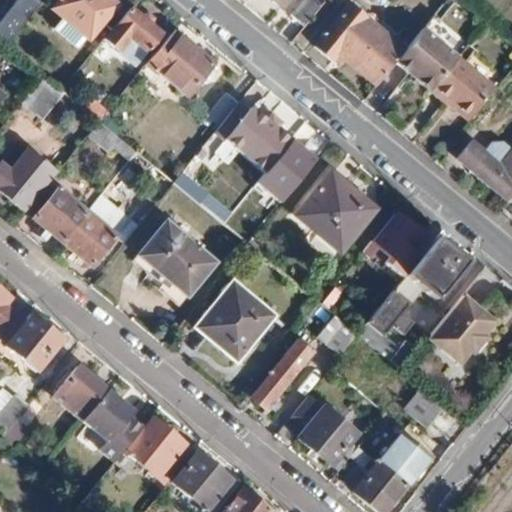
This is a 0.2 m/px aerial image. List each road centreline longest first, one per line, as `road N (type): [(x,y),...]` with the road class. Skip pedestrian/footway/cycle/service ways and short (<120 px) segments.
road 1 (residential): [(0,245),(324,511)]
road 2 (residential): [(511,256),(196,0)]
road 3 (residential): [(511,404),(427,511)]
